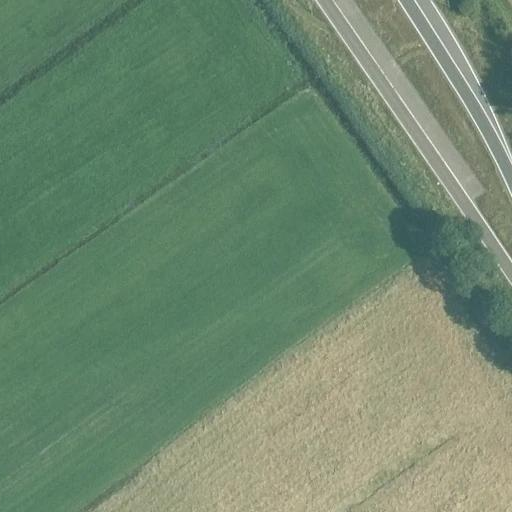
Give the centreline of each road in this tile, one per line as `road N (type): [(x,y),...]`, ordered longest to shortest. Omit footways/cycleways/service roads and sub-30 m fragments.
road 1 (motorway): [(323,0),(511,274)]
road 2 (motorway): [(511,182),(404,0)]
